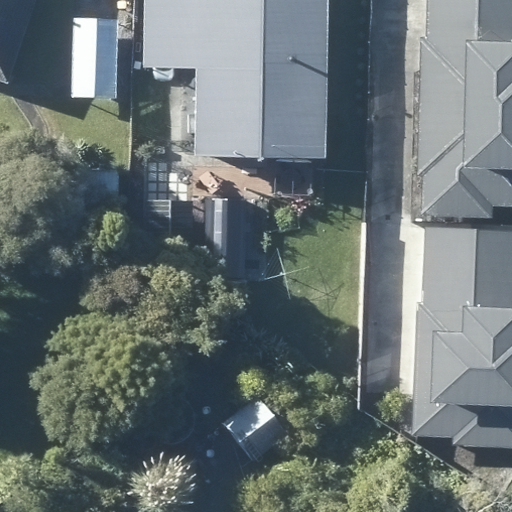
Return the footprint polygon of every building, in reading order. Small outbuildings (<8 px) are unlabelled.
[(0,0),(0,78),(4,80),(30,0),(29,0),(0,0)] [(326,0),(143,0),(142,65),(172,65),(195,66),(194,153),(268,154),(325,155),(326,0)] [(511,0),(426,0),(424,34),(420,34),(415,175),(421,175),(419,212),(488,214),(490,201),(511,201),(511,0)] [(111,18),(80,18),(72,17),(70,81),(69,94),(114,95),(117,18),(111,18)] [(80,210),(118,209),(117,166),(79,167),(80,179),(79,201),(80,210)] [(142,244),(174,244),(174,213),(143,214),(142,244)] [(511,227),(423,224),(419,299),(414,299),(409,392),(409,432),(451,434),(451,443),(511,445),(511,227)] [(289,438),(260,401),(226,427),(255,465),(289,438)]
